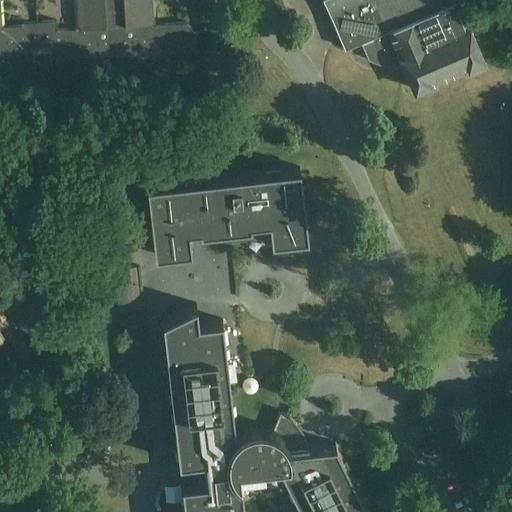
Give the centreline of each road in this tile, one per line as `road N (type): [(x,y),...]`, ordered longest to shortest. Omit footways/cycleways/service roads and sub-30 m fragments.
road 1 (unclassified): [(511,501),(312,87),(260,26),(259,0)]
road 2 (unclassified): [(143,511),(149,482),(76,495),(23,486)]
